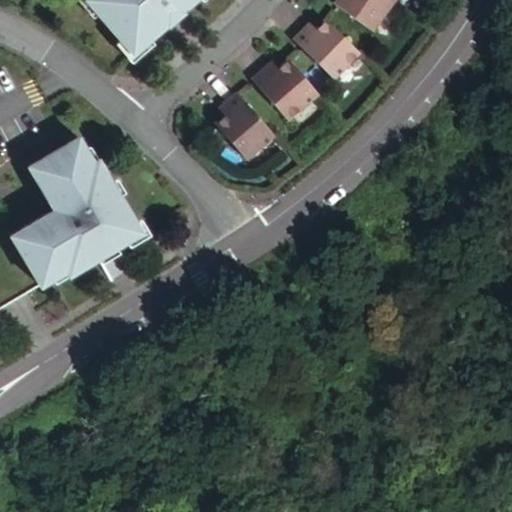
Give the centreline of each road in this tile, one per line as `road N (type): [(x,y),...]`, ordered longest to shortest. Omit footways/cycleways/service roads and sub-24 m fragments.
road 1 (residential): [(482,0),(440,64),(366,147),(247,236)]
road 2 (residential): [(247,236),(0,389)]
road 3 (residential): [(134,121),(253,0)]
road 4 (residential): [(134,121),(78,70),(0,24)]
road 5 (residential): [(247,236),(134,121)]
